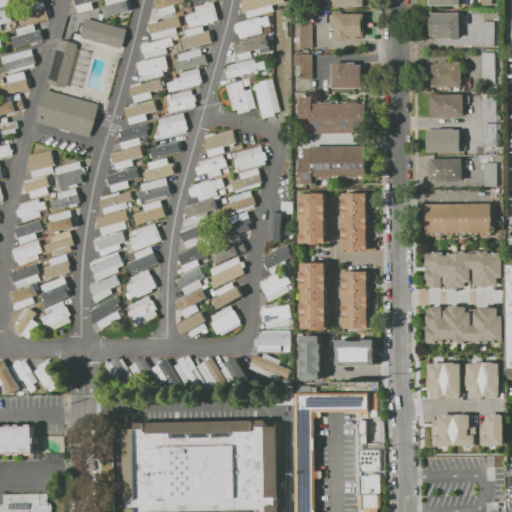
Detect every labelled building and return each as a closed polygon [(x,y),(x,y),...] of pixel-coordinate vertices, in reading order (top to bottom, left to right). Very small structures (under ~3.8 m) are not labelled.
[(72,0),(96,0),(98,7),(77,12),(75,5),(74,6),(72,0)] [(103,6),(109,5),(107,0),(127,0),(130,9),(105,15),(103,6)] [(154,0),(185,0),(186,1),(174,5),(176,11),(160,17),(154,0)] [(241,0),(284,0),(285,1),(245,12),(241,0)] [(49,18),(21,26),(18,14),(32,11),(30,5),(44,1),(49,18)] [(187,15),(196,12),(195,7),(213,2),(218,21),(190,28),(187,15)] [(0,11),(10,9),(13,21),(0,24),(2,30),(0,30),(0,11)] [(429,12),(460,12),(460,36),(430,36),(429,12)] [(67,19),(68,15),(76,13),(74,21),(69,20),(67,19)] [(334,13),(363,13),(363,36),(357,36),(357,39),(334,39),(334,13)] [(241,38),(239,32),(237,33),(237,31),(236,31),(235,27),(236,27),(235,25),(237,24),(237,22),(258,16),(259,18),(268,15),(270,25),(262,27),(263,32),(241,38)] [(148,24),(150,24),(149,22),(157,19),(158,21),(179,16),(182,26),(176,27),(177,32),(152,39),(148,24)] [(87,18),(126,29),(121,48),(81,37),(87,18)] [(483,21),(492,21),(495,21),(495,46),(483,46),(483,21)] [(299,23),(313,23),(313,47),(300,47),(299,23)] [(11,37),(19,35),(17,28),(35,24),(36,30),(40,29),(43,39),(14,47),(11,37)] [(181,37),(187,35),(185,31),(203,26),(204,31),(209,29),(213,42),(184,49),(181,37)] [(234,44),(266,35),(269,46),(251,51),(252,57),(239,60),(238,54),(237,55),(234,44)] [(141,45),(172,37),(174,45),(166,47),(168,53),(146,58),(144,52),(143,53),(141,45)] [(59,39),(77,44),(65,86),(47,81),(59,39)] [(2,57),(33,48),(37,63),(34,64),(34,67),(11,73),(11,70),(6,71),(2,57)] [(174,62),(180,60),(178,54),(201,48),(202,55),(205,54),(208,62),(177,70),(174,62)] [(483,52),(496,52),(496,77),(483,77),(483,52)] [(313,79),(301,79),(301,64),(295,64),(295,54),(313,54),(313,79)] [(137,63),(165,56),(168,68),(163,69),(165,75),(144,80),(142,75),(140,76),(137,63)] [(228,78),(226,70),(229,70),(227,65),(255,58),(256,63),(264,60),(266,68),(228,78)] [(432,64),(439,64),(439,61),(462,61),(462,86),(432,86),(432,64)] [(332,62),(355,62),(355,64),(362,64),(363,88),(332,88),(332,62)] [(168,83),(175,81),(174,79),(182,77),(181,73),(199,68),(202,83),(170,92),(168,83)] [(0,92),(0,84),(9,82),(7,75),(25,71),(30,88),(1,96),(0,92)] [(130,87),(161,79),(162,81),(164,80),(165,85),(163,85),(163,88),(150,91),(152,98),(136,102),(134,96),(132,96),(130,87)] [(273,79),(281,111),(275,112),(275,115),(262,118),(255,84),(261,83),(260,82),(273,79)] [(227,85),(243,81),(246,90),(251,89),(257,109),(240,114),(238,109),(234,110),(227,85)] [(46,89),(98,104),(89,136),(36,122),(46,89)] [(172,95),(192,89),(193,94),(195,94),(197,101),(195,101),(196,106),(170,113),(168,106),(171,105),(170,101),(173,100),(172,95)] [(0,103),(7,102),(6,96),(20,93),(21,92),(25,108),(24,108),(24,109),(0,115),(0,103)] [(431,94),(464,94),(464,115),(457,115),(457,117),(437,117),(437,115),(431,115),(431,94)] [(301,96),(313,96),(313,104),(317,104),(317,103),(367,103),(367,133),(313,133),(313,132),(301,132),(301,96)] [(484,122),(484,98),(497,98),(497,122),(484,122)] [(126,107),(154,99),(157,111),(146,114),(147,119),(130,124),(126,107)] [(159,119),(183,112),(187,129),(186,129),(186,132),(162,138),(158,125),(161,125),(159,119)] [(0,118),(9,116),(10,121),(19,119),(21,131),(0,136),(0,118)] [(116,130),(145,123),(148,135),(146,136),(147,141),(120,148),(116,130)] [(484,123),(497,123),(497,146),(484,146),(484,123)] [(427,130),(433,130),(433,128),(454,128),(454,130),(461,130),(461,142),(467,142),(467,151),(461,151),(461,152),(427,152),(427,130)] [(202,140),(234,131),(235,136),(236,136),(238,143),(224,147),(225,152),(210,156),(208,151),(204,152),(202,145),(204,144),(202,140)] [(152,148),(181,140),(183,147),(180,148),(181,152),(157,158),(156,154),(153,155),(152,148)] [(0,157),(0,146),(10,144),(13,154),(0,157)] [(112,153),(143,145),(146,155),(134,158),(135,164),(136,165),(116,170),(112,153)] [(237,152),(262,145),(264,152),(266,151),(268,159),(266,160),(267,164),(242,170),(241,166),(237,167),(235,159),(238,158),(237,152)] [(311,146),(367,146),(367,178),(330,178),(330,183),(321,183),(321,178),(313,178),(313,183),(301,183),(301,177),(299,177),(299,157),(305,157),(305,147),(311,147),(311,146)] [(28,156),(51,150),(55,165),(53,166),(55,173),(33,178),(28,156)] [(199,162),(223,154),(224,158),(226,158),(228,166),(220,168),(222,174),(209,178),(207,172),(198,175),(196,167),(200,166),(199,162)] [(145,170),(157,166),(155,161),(168,157),(170,163),(177,161),(179,168),(173,170),(174,173),(156,178),(155,175),(147,177),(145,170)] [(429,158),(463,158),(463,159),(468,159),(468,168),(463,168),(463,181),(429,181),(429,158)] [(56,168),(81,161),(83,167),(81,167),(85,181),(62,188),(56,168)] [(484,162),(498,162),(498,186),(484,186),(484,162)] [(107,175),(137,167),(140,178),(129,181),(130,187),(113,192),(111,186),(110,186),(107,175)] [(232,181),(241,179),(240,173),(259,168),(263,182),(260,183),(261,185),(238,192),(238,190),(235,191),(232,181)] [(22,184),(50,176),(52,184),(49,185),(51,193),(27,200),(22,184)] [(189,188),(194,187),(193,185),(222,176),(227,192),(200,201),(198,196),(192,197),(189,188)] [(137,193),(144,191),(143,186),(143,184),(166,177),(171,193),(140,202),(137,193)] [(51,200),(59,198),(57,193),(78,187),(79,193),(78,194),(81,202),(54,210),(51,200)] [(252,190),(257,204),(231,213),(228,204),(237,202),(235,196),(252,190)] [(100,200),(102,199),(101,197),(120,192),(120,194),(130,191),(133,199),(127,201),(127,203),(128,207),(105,214),(103,208),(102,208),(100,200)] [(344,192),(369,192),(369,251),(344,251),(344,245),(342,245),(342,226),(344,226),(344,216),(342,216),(342,198),(344,198),(344,192)] [(326,193),(326,244),(299,244),(300,233),(302,233),(302,220),(301,220),(301,201),(302,201),(302,193),(326,193)] [(184,208),(219,197),(221,206),(209,210),(212,218),(193,224),(191,216),(187,217),(184,208)] [(17,210),(22,208),(21,204),(38,198),(40,202),(45,200),(47,208),(41,210),(43,216),(24,222),(22,216),(19,217),(17,210)] [(134,214),(146,211),(144,205),(161,199),(166,215),(137,224),(134,214)] [(282,200),(294,201),(293,212),(282,211),(282,200)] [(427,204),(494,204),(494,233),(427,233),(427,204)] [(49,223),(54,222),(52,216),(71,209),(76,225),(52,233),(49,223)] [(272,211),(282,212),(281,240),(271,240),(272,211)] [(96,224),(100,223),(98,219),(117,213),(118,217),(126,214),(128,220),(116,224),(118,230),(103,235),(101,229),(98,230),(96,224)] [(222,227),(228,225),(226,219),(239,214),(241,220),(250,217),(252,224),(249,225),(250,229),(226,238),(222,227)] [(15,228),(41,219),(45,229),(37,232),(39,238),(21,244),(15,228)] [(180,234),(209,222),(215,237),(187,249),(180,234)] [(131,238),(139,235),(137,230),(156,223),(162,240),(135,250),(131,238)] [(45,245),(53,242),(51,236),(70,230),(75,244),(70,246),(72,250),(55,256),(53,252),(48,254),(45,245)] [(94,241),(124,231),(127,242),(118,245),(120,250),(102,255),(100,250),(98,251),(94,241)] [(217,262),(214,253),(227,248),(224,242),(240,236),(242,242),(243,241),(247,251),(217,262)] [(14,249),(39,240),(43,252),(38,254),(40,259),(21,266),(19,261),(17,261),(13,251),(14,250),(14,249)] [(179,255),(205,243),(212,258),(184,272),(181,267),(179,267),(177,265),(177,261),(181,259),(179,255)] [(263,257),(288,244),(294,255),(269,268),(263,257)] [(128,263),(137,259),(135,253),(151,247),(154,252),(155,252),(159,262),(132,274),(128,263)] [(503,252),(503,277),(498,277),(498,285),(474,285),(474,269),(472,269),(472,284),(466,284),(466,286),(459,286),(459,288),(449,288),(449,286),(444,286),(444,279),(442,279),(442,286),(427,286),(427,270),(430,270),(430,266),(427,266),(427,253),(433,253),(433,251),(444,251),(444,254),(448,254),(448,253),(478,252),(478,250),(489,250),(489,252),(503,252)] [(91,262),(118,251),(119,253),(120,252),(125,264),(118,267),(119,271),(97,280),(94,274),(96,274),(91,262)] [(44,268),(52,265),(50,259),(66,253),(72,270),(48,279),(44,268)] [(212,276),(218,273),(215,267),(237,257),(244,271),(216,284),(212,276)] [(327,262),(328,329),(303,330),(303,321),(302,321),(302,302),(303,302),(303,288),(301,288),(301,271),(302,271),(302,262),(327,262)] [(11,272),(37,263),(40,272),(38,273),(40,280),(33,282),(31,275),(14,281),(11,272)] [(178,279),(202,267),(206,275),(199,279),(202,285),(186,294),(178,279)] [(128,286),(134,283),(131,277),(148,269),(151,275),(152,275),(158,286),(151,289),(151,290),(143,294),(142,293),(132,298),(133,301),(128,303),(126,300),(129,299),(126,293),(130,291),(128,286)] [(260,284),(285,271),(291,282),(287,285),(290,291),(270,302),(260,284)] [(345,272),(370,272),(370,328),(345,328),(345,322),(344,322),(344,304),(345,304),(345,295),(343,295),(343,277),(345,277),(345,272)] [(91,286),(118,273),(122,283),(112,288),(115,294),(96,303),(93,296),(95,295),(91,286)] [(41,294),(46,292),(43,286),(65,276),(73,294),(47,306),(41,294)] [(213,300),(220,296),(217,290),(232,281),(236,287),(237,286),(242,295),(218,309),(213,300)] [(11,293),(34,284),(38,294),(33,296),(35,303),(18,310),(11,293)] [(175,302),(202,288),(207,298),(196,303),(197,305),(197,306),(199,311),(185,318),(181,311),(180,311),(175,302)] [(91,311),(117,296),(121,301),(119,303),(122,308),(118,310),(122,317),(102,329),(98,322),(95,324),(91,318),(94,317),(91,311)] [(127,306),(149,296),(152,301),(153,300),(157,309),(156,310),(158,315),(135,326),(133,321),(134,320),(127,306)] [(42,318),(54,312),(51,307),(63,301),(66,306),(67,305),(72,314),(69,316),(72,321),(52,330),(50,325),(46,327),(42,318)] [(262,308),(291,304),(293,317),(290,318),(291,325),(267,329),(266,321),(264,322),(262,308)] [(211,322),(214,321),(211,316),(232,305),(241,322),(240,322),(241,325),(222,335),(221,332),(218,334),(211,322)] [(503,340),(503,316),(498,316),(498,308),(489,308),(489,307),(479,307),(479,312),(474,312),(474,324),(472,324),(472,309),(466,309),(466,307),(459,307),(459,305),(449,305),(449,310),(445,310),(445,317),(443,317),(443,306),(431,306),(431,308),(431,313),(427,313),(427,324),(430,324),(430,328),(427,328),(427,340),(434,340),(434,342),(444,342),(444,339),(449,339),(449,341),(457,341),(457,343),(478,343),(489,343),(489,341),(503,340)] [(29,308),(37,313),(34,318),(39,321),(27,338),(14,330),(16,327),(13,325),(23,312),(25,314),(29,308)] [(178,324),(202,311),(207,320),(204,322),(207,328),(191,337),(187,331),(183,333),(178,324)] [(261,332),(284,332),(284,346),(282,346),(282,351),(259,351),(259,345),(256,345),(256,339),(261,339),(261,332)] [(300,334),(301,378),(321,378),(320,334),(300,334)] [(334,339),(335,365),(376,364),(375,339),(334,339)] [(174,366),(180,363),(178,360),(189,353),(209,387),(184,382),(174,366)] [(255,354),(263,357),(264,353),(281,360),(280,364),(294,369),(288,385),(278,385),(279,379),(250,368),(255,354)] [(151,363),(156,360),(155,359),(161,355),(162,357),(166,355),(181,381),(166,389),(151,363)] [(106,365),(123,356),(129,366),(136,362),(141,372),(134,376),(137,381),(120,390),(106,365)] [(197,365),(212,356),(227,383),(219,388),(216,383),(210,387),(197,365)] [(434,357),(469,356),(469,366),(472,366),(472,379),(435,379),(434,357)] [(130,364),(136,376),(150,368),(144,357),(130,364)] [(222,369),(227,366),(225,363),(235,357),(250,382),(230,382),(222,369)] [(34,371),(39,368),(37,366),(48,358),(65,383),(51,392),(48,387),(46,388),(34,371)] [(10,367),(14,364),(14,363),(19,359),(21,361),(25,359),(39,380),(34,384),(37,389),(32,392),(23,379),(19,382),(10,367)] [(0,375),(0,370),(8,365),(21,387),(11,393),(0,375)] [(489,377),(504,377),(504,404),(489,404),(489,377)] [(297,511),(296,395),(370,395),(370,415),(376,415),(376,417),(356,417),(356,412),(316,412),(316,470),(322,470),(322,479),(316,479),(316,511),(297,511)] [(453,407),(471,407),(471,423),(453,424),(453,407)] [(485,413),(485,425),(481,425),(481,445),(504,445),(503,413),(485,413)] [(432,419),(452,419),(452,426),(456,426),(457,441),(454,441),(454,452),(432,452),(432,419)] [(125,425),(148,425),(148,422),(268,422),(268,425),(280,425),(280,511),(127,511),(127,508),(129,508),(129,501),(125,501),(125,425)] [(0,423),(35,423),(36,454),(0,454),(0,423)] [(360,450),(360,470),(380,470),(379,450),(360,450)] [(364,511),(364,510),(362,510),(361,476),(370,475),(370,474),(381,474),(382,510),(379,510),(379,511),(364,511)] [(4,511),(4,495),(49,494),(49,501),(51,504),(52,507),(52,510),(51,511),(4,511)]
